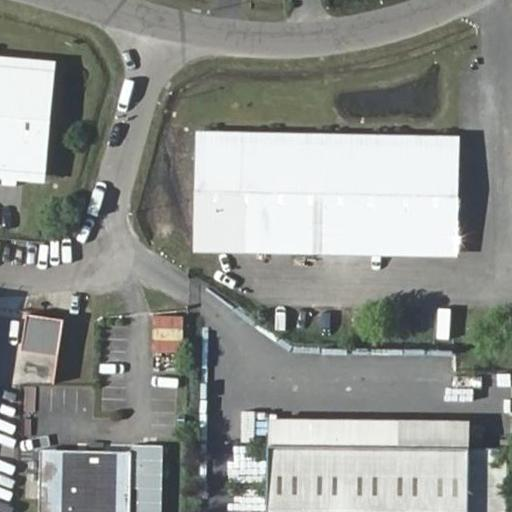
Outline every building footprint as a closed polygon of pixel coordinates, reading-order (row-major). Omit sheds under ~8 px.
[(0,57),(0,69),(52,73),(53,62),(0,57)] [(0,164),(45,168),(52,73),(0,69),(0,164)] [(213,120),(213,132),(466,140),(466,129),(213,120)] [(466,140),(213,132),(211,231),(462,240),(466,140)] [(0,173),(45,177),(45,168),(0,164),(0,173)] [(462,249),(462,240),(211,231),(210,240),(462,249)] [(263,511),(503,511),(504,445),(265,440),(263,511)] [(36,511),(156,511),(157,441),(127,441),(127,450),(83,449),(83,459),(62,459),(55,462),(52,464),(47,469),(43,476),(43,479),(37,479),(36,511)] [(38,449),(37,479),(43,479),(43,476),(47,469),(52,464),(55,462),(62,459),(83,459),(83,449),(38,449)]
